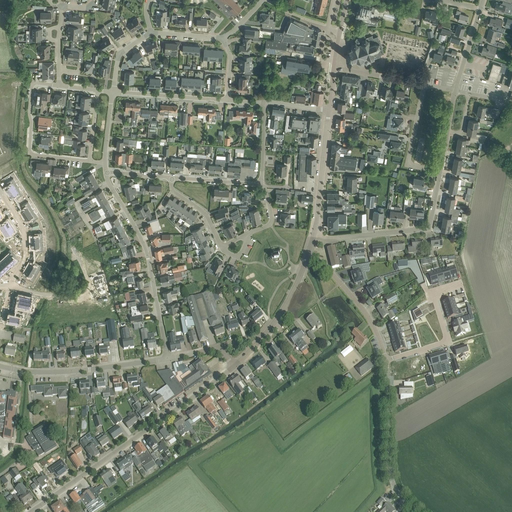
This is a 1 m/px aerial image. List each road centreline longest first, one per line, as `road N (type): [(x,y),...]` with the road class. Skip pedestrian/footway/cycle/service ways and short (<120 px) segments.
road 1 (tertiary): [(31,511),(234,365)]
road 2 (residential): [(166,358),(148,258),(105,171)]
road 3 (residential): [(314,235),(428,228),(440,171)]
road 4 (residential): [(166,358),(89,370),(0,366)]
road 5 (unclassified): [(416,511),(389,467),(386,361)]
road 6 (residential): [(460,283),(432,292),(447,341),(386,361)]
road 7 (unclassified): [(386,361),(367,315),(321,261),(307,256)]
road 8 (tertiary): [(234,365),(278,320),(307,256)]
road 9 (residential): [(89,160),(29,153),(32,82)]
road 10 (tertiary): [(314,235),(329,110)]
